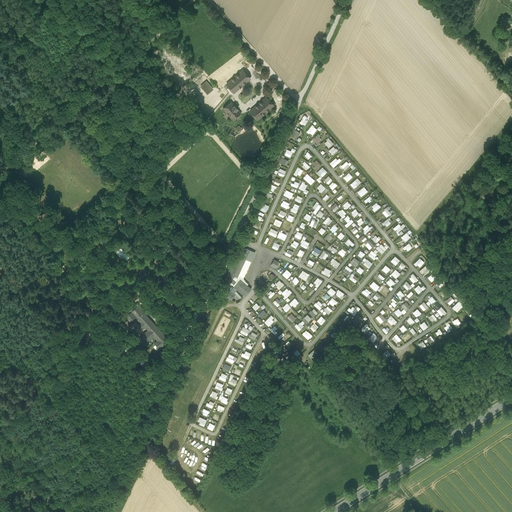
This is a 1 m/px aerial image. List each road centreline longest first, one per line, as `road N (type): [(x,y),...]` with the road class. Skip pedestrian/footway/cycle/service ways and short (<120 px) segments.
road 1 (track): [(346,0),(107,511)]
road 2 (track): [(0,174),(174,18)]
road 3 (secondary): [(511,398),(333,511)]
road 4 (track): [(298,104),(209,0)]
